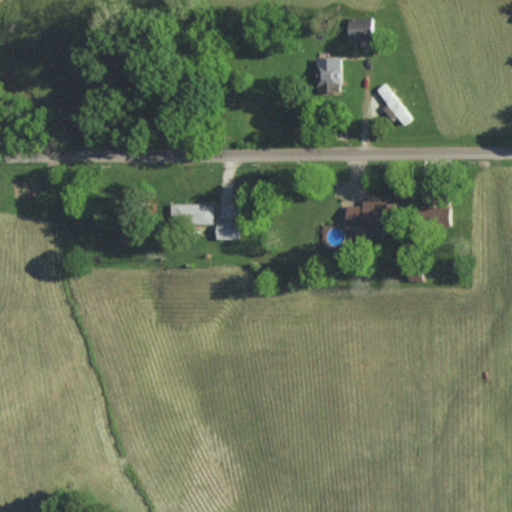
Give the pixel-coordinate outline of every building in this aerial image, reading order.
[(374,17),(350,16),(350,39),(373,40),(374,17)] [(342,91),(342,57),(318,57),(318,91),(342,91)] [(405,124),(412,119),(385,83),(378,89),(389,104),(384,108),(394,120),(399,116),(405,124)] [(348,205),(348,223),(393,224),(394,200),(364,200),(364,205),(348,205)] [(214,224),(215,204),(172,203),(172,219),(185,220),(185,223),(214,224)] [(452,224),(452,206),(425,207),(426,225),(452,224)] [(240,221),(218,221),(217,239),(240,239),(240,221)]
